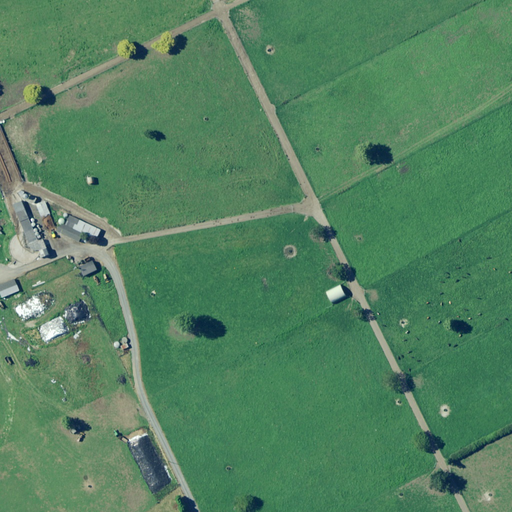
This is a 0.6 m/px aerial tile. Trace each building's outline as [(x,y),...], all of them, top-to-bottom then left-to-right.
[(36,235),(22,201),(13,204),(32,250),(39,250),(42,257),(50,254),(41,233),(36,235)] [(50,215),(44,202),(36,206),(41,218),(50,215)] [(83,233),(62,223),(60,227),(58,226),(56,230),(79,241),(83,233)] [(97,270),(93,261),(79,267),(83,276),(97,270)] [(20,290),(15,279),(0,285),(0,293),(2,298),(20,290)] [(345,295),(340,285),(325,293),(331,303),(345,295)]
